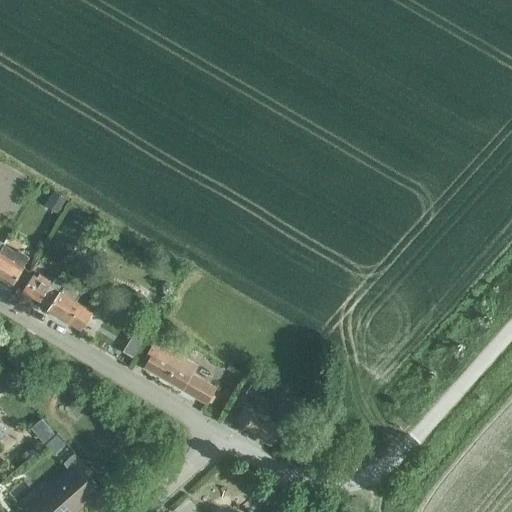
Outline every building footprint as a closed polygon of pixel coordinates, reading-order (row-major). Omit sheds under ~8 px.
[(55,189),(46,203),(57,211),(67,196),(55,189)] [(0,250),(0,277),(12,284),(28,257),(17,250),(16,252),(3,245),(0,250)] [(48,306),(62,283),(54,278),(52,281),(40,274),(38,277),(33,274),(23,290),(48,306)] [(65,281),(49,307),(48,308),(80,329),(91,311),(75,301),(81,292),(65,281)] [(132,288),(124,300),(144,313),(152,301),(132,288)] [(160,319),(153,332),(159,336),(167,323),(160,319)] [(137,324),(121,350),(132,356),(148,331),(137,324)] [(191,373),(196,365),(153,340),(146,353),(149,355),(143,366),(206,403),(216,387),(191,373)] [(0,391),(11,382),(2,373),(0,374),(0,391)] [(246,379),(241,387),(253,395),(259,386),(246,379)] [(270,443),(280,427),(244,405),(234,421),(270,443)] [(57,434),(45,444),(53,453),(65,443),(63,440),(57,434)] [(74,453),(63,463),(70,471),(75,467),(86,479),(92,474),(81,462),(74,453)] [(30,507),(34,511),(71,511),(85,500),(93,509),(104,499),(75,467),(70,471),(30,507)]
